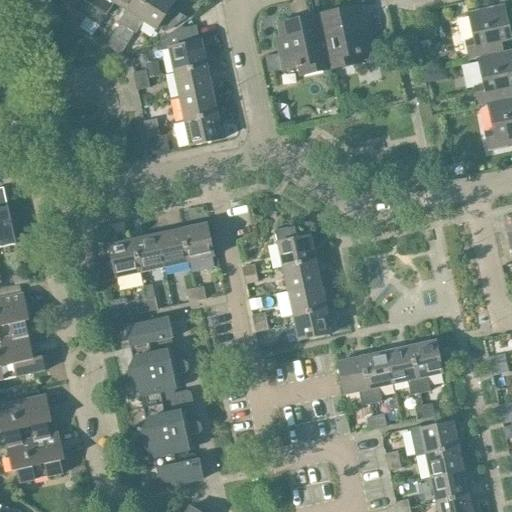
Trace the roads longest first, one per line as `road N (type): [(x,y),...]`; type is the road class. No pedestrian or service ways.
road 1 (residential): [(207,166),(271,460),(342,443),(356,511)]
road 2 (residential): [(114,511),(95,473),(75,273),(100,188)]
road 3 (residential): [(265,154),(355,209),(473,190)]
road 4 (residential): [(240,0),(234,1),(265,154)]
road 5 (residential): [(511,317),(501,319),(473,190)]
